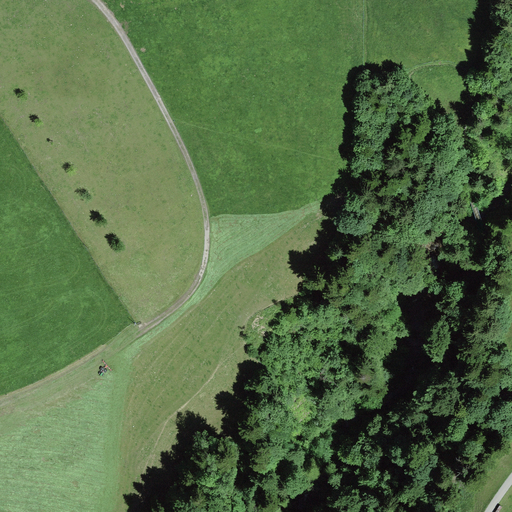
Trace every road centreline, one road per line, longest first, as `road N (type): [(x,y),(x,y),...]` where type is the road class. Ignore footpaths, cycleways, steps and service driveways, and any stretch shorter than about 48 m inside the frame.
road 1 (track): [(0,403),(65,380),(155,322),(192,290),(206,258),(207,217),(192,167),(130,47),(96,0)]
road 2 (track): [(145,511),(188,432),(236,404),(248,374)]
